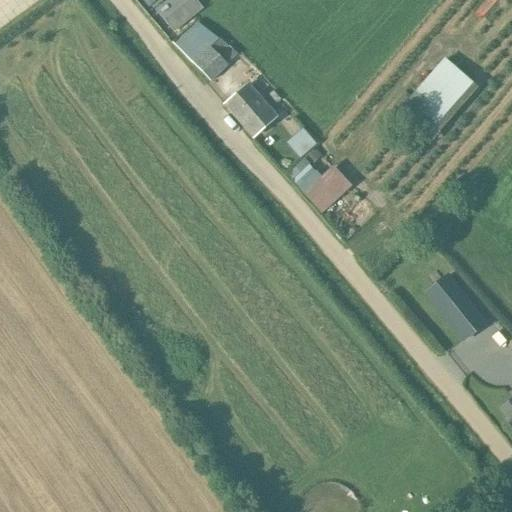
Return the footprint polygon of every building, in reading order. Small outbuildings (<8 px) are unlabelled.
[(202,9),(194,0),(188,0),(164,20),(173,31),(202,9)] [(191,63),(209,45),(215,40),(196,20),(172,43),(191,63)] [(218,38),(209,47),(193,63),(210,81),(208,83),(215,90),(239,62),(218,38)] [(429,124),(468,82),(440,57),(402,98),(429,124)] [(252,135),(274,116),(249,88),(227,107),(252,135)] [(283,142),(298,158),(315,142),(300,126),(283,142)] [(300,193),(319,175),(301,157),(283,174),(300,193)] [(463,341),(485,323),(447,276),(425,293),(463,341)] [(511,400),(503,407),(511,418),(511,419),(510,421),(511,422),(511,400)] [(302,511),(350,511),(329,481),(297,504),(302,511)]
